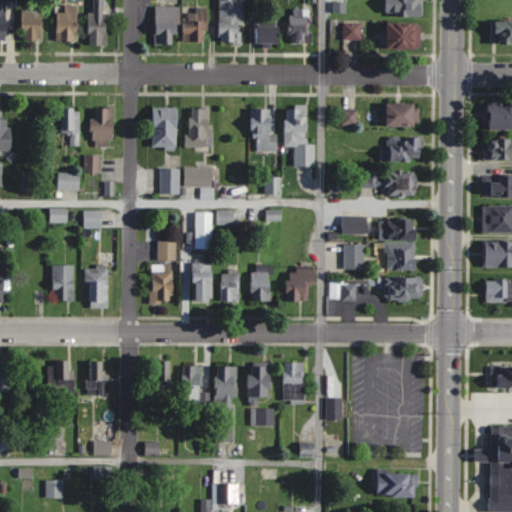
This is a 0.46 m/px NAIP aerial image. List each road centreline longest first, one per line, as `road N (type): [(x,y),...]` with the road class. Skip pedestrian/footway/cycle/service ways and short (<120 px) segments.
road 1 (primary): [(451,511),(455,0)]
road 2 (residential): [(511,73),(0,71)]
road 3 (residential): [(511,329),(0,330)]
road 4 (residential): [(130,511),(130,0)]
